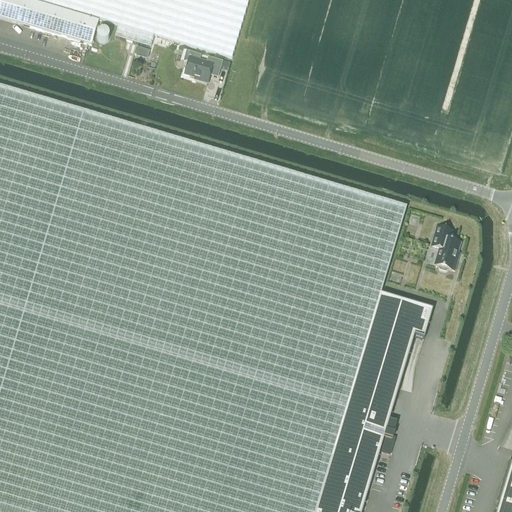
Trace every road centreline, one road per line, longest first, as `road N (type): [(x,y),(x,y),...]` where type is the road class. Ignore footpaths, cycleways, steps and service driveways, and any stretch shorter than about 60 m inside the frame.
road 1 (unclassified): [(0,49),(511,205)]
road 2 (unclassified): [(441,511),(511,276)]
